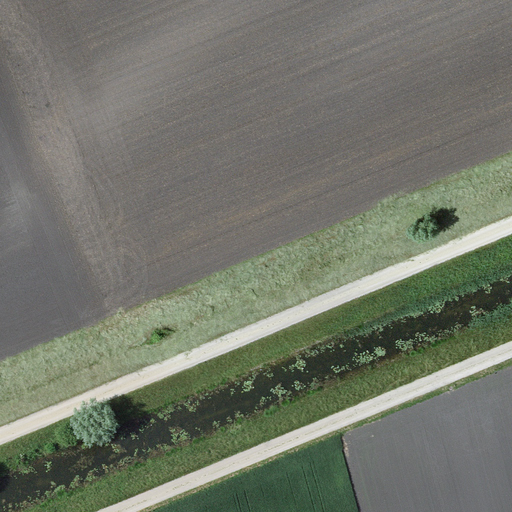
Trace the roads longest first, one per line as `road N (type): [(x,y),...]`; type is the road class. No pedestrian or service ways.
road 1 (track): [(511,225),(0,435)]
road 2 (track): [(511,349),(116,511)]
